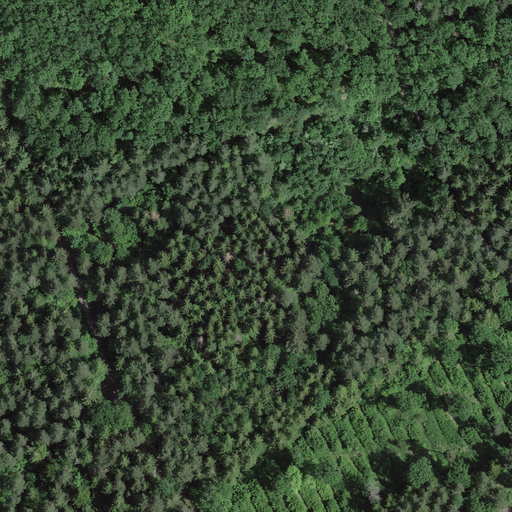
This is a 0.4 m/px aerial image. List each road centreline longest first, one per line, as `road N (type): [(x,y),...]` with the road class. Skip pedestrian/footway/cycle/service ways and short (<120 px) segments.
road 1 (track): [(0,71),(115,386),(187,511)]
road 2 (track): [(384,0),(409,103),(429,148),(511,283)]
